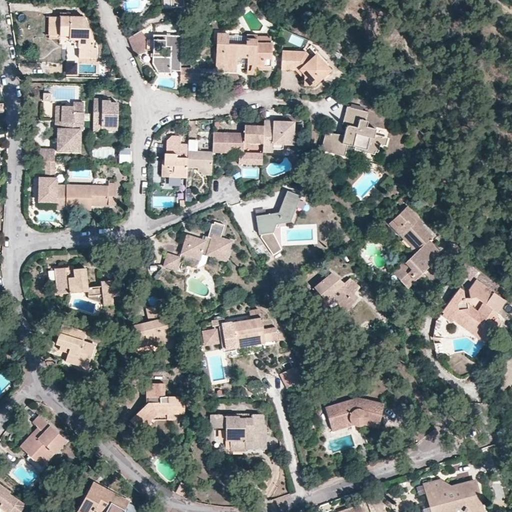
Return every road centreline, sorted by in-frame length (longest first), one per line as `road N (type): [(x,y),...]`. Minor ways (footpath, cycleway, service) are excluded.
road 1 (residential): [(479,418),(405,462),(261,511)]
road 2 (residential): [(13,242),(14,112),(0,20)]
road 3 (residential): [(201,511),(171,504),(38,383)]
road 4 (residential): [(38,383),(12,279),(13,242)]
road 5 (residential): [(141,108),(209,109),(270,95)]
road 6 (residential): [(134,230),(141,108)]
road 7 (residential): [(13,242),(134,230)]
